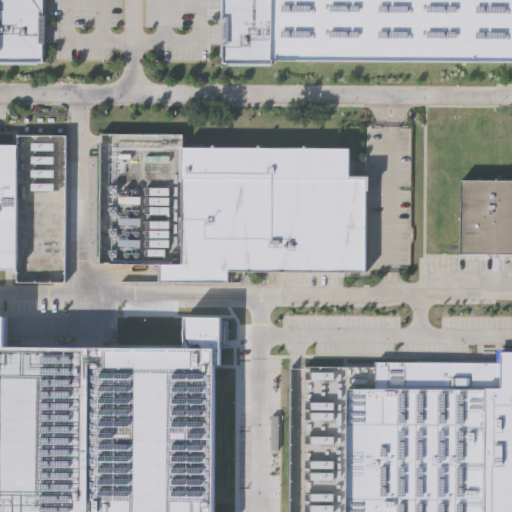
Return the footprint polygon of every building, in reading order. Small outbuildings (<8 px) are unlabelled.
[(0,0),(45,0),(45,15),(42,15),(42,41),(45,41),(45,60),(0,59),(0,0)] [(271,61),(271,63),(223,62),(223,42),(227,42),(227,15),(223,15),(223,0),(511,0),(511,56),(411,56),(392,58),(271,61)] [(0,139),(18,139),(16,266),(0,265),(0,139)] [(162,260),(183,260),(184,142),(350,143),(350,161),(350,174),(365,174),(367,267),(228,269),(228,280),(162,276),(162,260)] [(461,176),(511,176),(511,254),(460,254),(461,176)] [(511,304),(411,303),(411,365),(511,365),(511,304)] [(0,511),(0,307),(8,307),(7,338),(92,337),(91,511),(0,511)] [(511,511),(346,511),(348,386),(376,386),(376,368),(375,359),(502,361),(502,347),(511,346),(511,511)]
